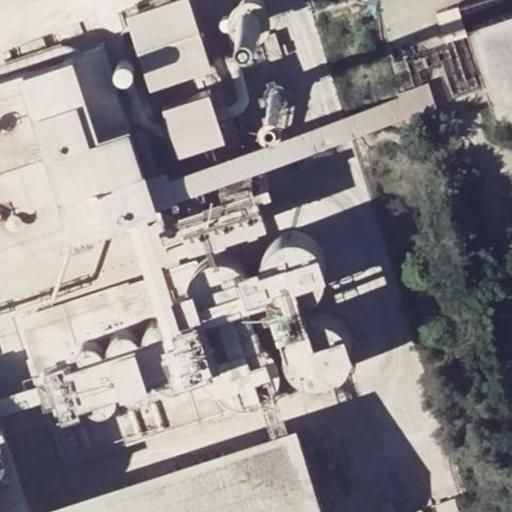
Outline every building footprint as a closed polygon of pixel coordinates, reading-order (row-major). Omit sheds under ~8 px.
[(193,0),(168,0),(129,13),(153,87),(215,66),(193,0)] [(258,38),(264,37),(269,33),(274,27),(276,22),(277,16),(275,7),(273,4),(269,0),(238,0),(236,4),(232,11),(232,23),(236,29),(240,34),(245,37),(251,39),(258,38)] [(449,36),(511,15),(511,0),(468,0),(440,10),(449,36)] [(20,69),(0,75),(0,256),(134,213),(162,204),(155,184),(108,43),(79,53),(75,51),(20,69)] [(217,72),(156,93),(179,165),(240,145),(217,72)] [(279,117),(286,116),(291,114),(295,110),(299,103),(301,96),(301,95),(300,91),(298,86),(292,77),(284,74),(274,74),(268,76),(261,82),(258,88),(257,97),(259,105),(264,112),(271,116),(279,117)] [(441,119),(428,81),(398,90),(405,109),(410,128),(441,119)] [(272,292),(276,294),(283,297),(290,299),(296,299),(300,298),(305,296),(306,296),(311,293),(316,288),(321,281),(324,273),(324,263),(321,255),(318,250),(314,245),(308,240),(296,236),(287,237),(280,238),(275,241),(268,248),(262,259),(261,265),(262,272),(263,279),(268,287),(272,292)] [(206,264),(200,268),(198,270),(195,273),(194,274),(191,280),(189,286),(188,295),(190,302),(193,310),(202,319),(213,323),(227,323),(237,319),(246,310),(251,299),(251,287),(246,276),(239,268),(230,263),(219,261),(213,262),(206,264)] [(198,270),(200,268),(193,266),(191,262),(23,316),(18,323),(62,462),(67,466),(246,406),(245,406),(234,404),(225,398),(219,392),(215,381),(215,371),(217,363),(221,356),(230,348),(235,345),(242,343),(252,344),(265,350),(274,359),(275,362),(291,356),(290,344),(293,334),(299,326),(307,319),(312,318),(305,296),(300,298),(296,299),(290,299),(283,297),(276,294),(262,317),(246,310),(237,319),(227,323),(213,323),(202,319),(193,310),(190,302),(188,295),(189,286),(191,280),(194,274),(195,273),(198,270)] [(316,316),(312,318),(307,319),(299,326),(293,334),(290,344),(291,356),(291,358),(294,364),(301,372),(308,377),(317,379),(328,379),(336,376),(344,370),(350,361),(353,352),(352,341),(350,334),(345,326),(336,320),(328,317),(316,316)] [(245,406),(246,406),(255,405),(263,402),(270,396),(275,388),(277,380),(277,371),(275,362),(274,359),(265,350),(252,344),(242,343),(235,345),(230,348),(221,356),(217,363),(215,371),(215,381),(219,392),(225,398),(234,404),(245,406)] [(328,511),(320,485),(300,423),(33,508),(0,407),(0,511),(328,511)] [(373,511),(361,473),(320,485),(328,511),(373,511)]
